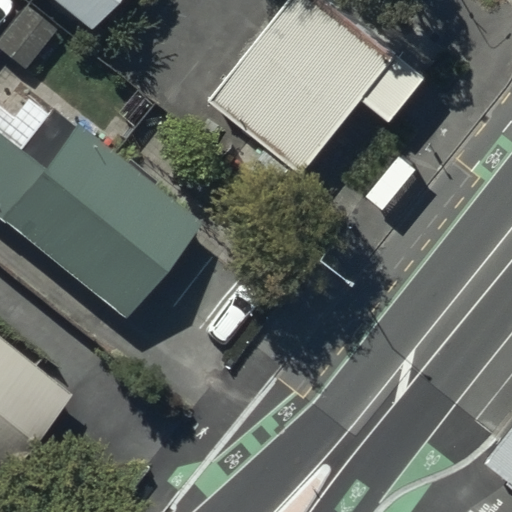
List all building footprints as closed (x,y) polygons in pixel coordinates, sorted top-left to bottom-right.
[(32,0),(90,43),(121,0),(32,0)] [(425,84),(323,0),(296,0),(209,105),(300,181),(362,106),(388,128),(425,84)] [(54,35),(23,9),(0,36),(0,56),(21,74),(54,35)] [(118,171),(50,117),(17,159),(0,145),(0,229),(119,324),(193,229),(147,193),(151,188),(122,165),(118,171)] [(0,485),(66,404),(0,349),(0,485)] [(511,461),(498,478),(511,489),(511,461)]
